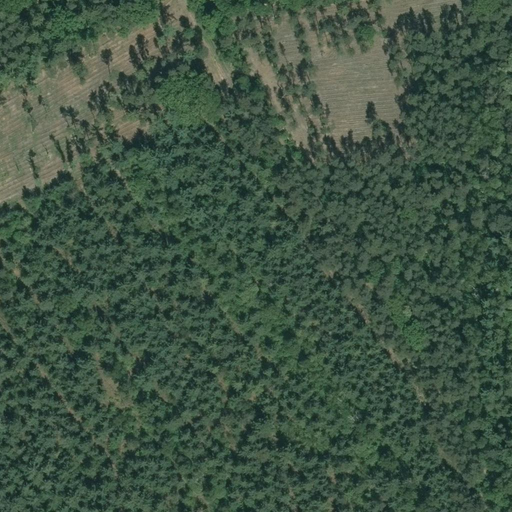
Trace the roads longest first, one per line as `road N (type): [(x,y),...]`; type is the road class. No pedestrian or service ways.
road 1 (track): [(186,0),(234,80),(291,211),(511,498)]
road 2 (track): [(0,215),(152,139),(234,80)]
road 3 (track): [(0,312),(152,511)]
